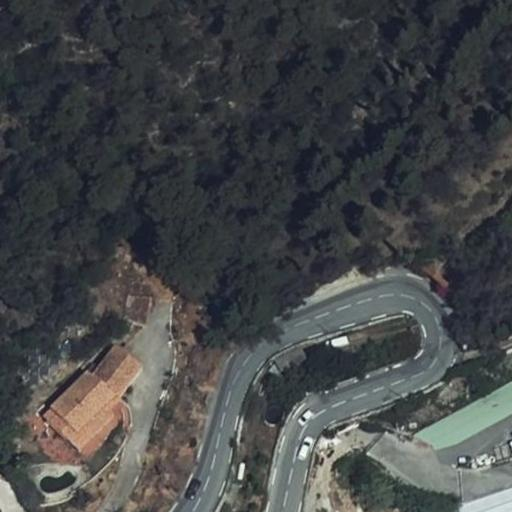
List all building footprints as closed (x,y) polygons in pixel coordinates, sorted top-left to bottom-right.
[(190,317),(170,308),(159,331),(179,344),(190,317)] [(61,407),(82,443),(100,432),(105,440),(128,426),(121,413),(134,404),(137,407),(167,384),(145,357),(113,382),(110,378),(61,407)] [(511,378),(417,437),(431,444),(437,446),(450,442),(511,404),(511,378)] [(33,401),(38,410),(57,399),(53,391),(33,401)] [(100,432),(82,443),(87,451),(105,440),(100,432)] [(511,511),(511,485),(456,506),(458,511),(511,511)]
